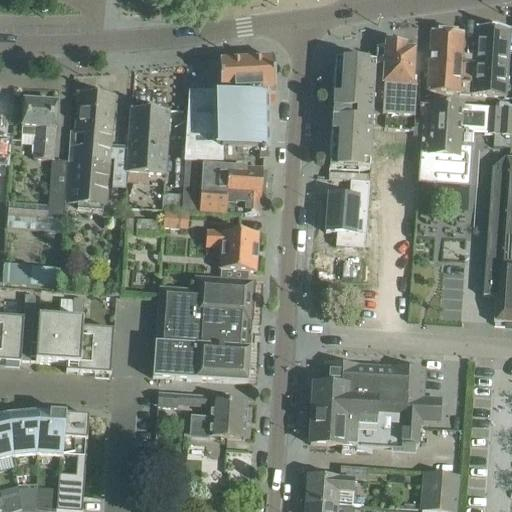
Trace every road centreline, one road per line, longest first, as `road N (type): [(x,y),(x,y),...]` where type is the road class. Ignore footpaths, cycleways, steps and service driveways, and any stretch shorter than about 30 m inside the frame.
road 1 (tertiary): [(303,19),(285,333)]
road 2 (tertiary): [(303,19),(111,41),(0,44)]
road 3 (unclassified): [(511,349),(285,333)]
road 4 (tertiary): [(285,333),(272,511)]
road 5 (residential): [(0,390),(125,396)]
